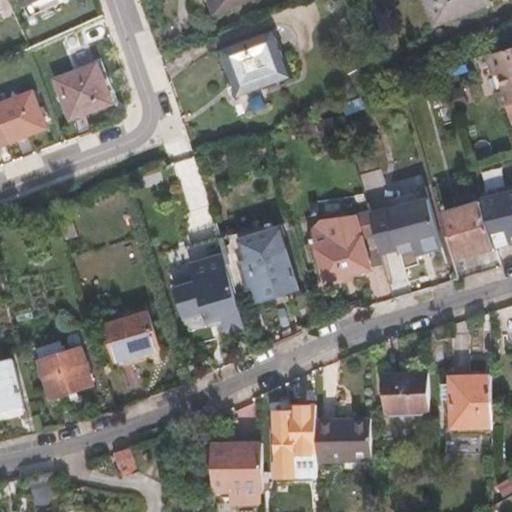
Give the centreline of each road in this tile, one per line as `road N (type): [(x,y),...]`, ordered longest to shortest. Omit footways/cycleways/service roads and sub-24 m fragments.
road 1 (residential): [(0,472),(511,288)]
road 2 (residential): [(0,190),(143,130),(146,93),(113,0)]
